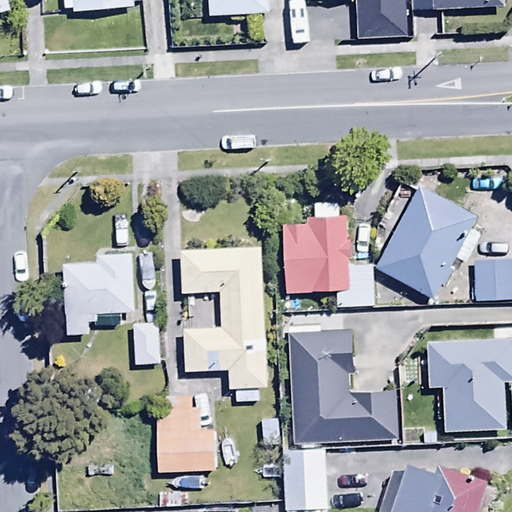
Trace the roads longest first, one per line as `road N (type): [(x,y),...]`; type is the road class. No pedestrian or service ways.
road 1 (residential): [(511,98),(0,121)]
road 2 (residential): [(6,511),(0,381)]
